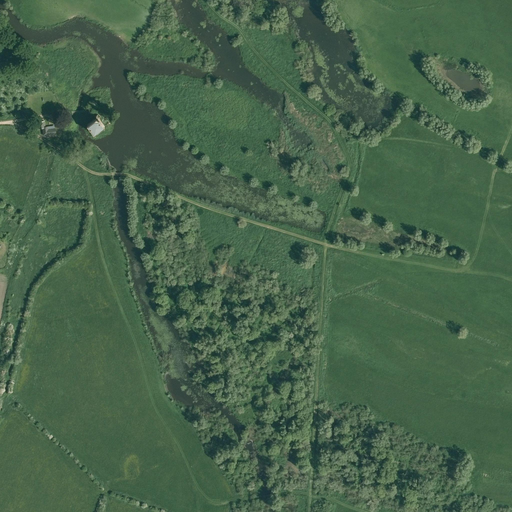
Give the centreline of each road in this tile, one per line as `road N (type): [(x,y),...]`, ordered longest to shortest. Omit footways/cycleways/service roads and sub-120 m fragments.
road 1 (track): [(207,0),(329,118),(351,162),(323,243),(309,511)]
road 2 (track): [(323,243),(109,174)]
